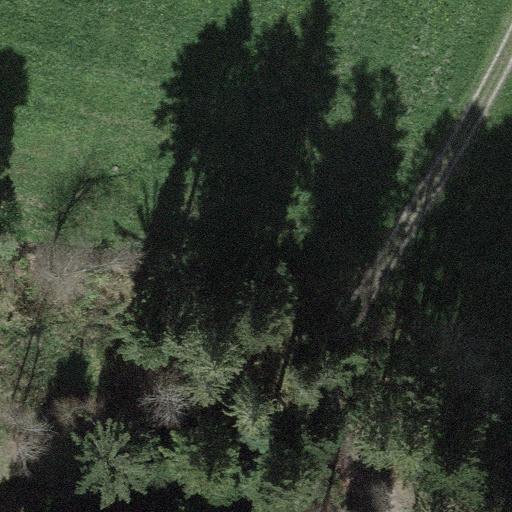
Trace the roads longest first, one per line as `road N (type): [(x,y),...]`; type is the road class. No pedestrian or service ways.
road 1 (track): [(511,40),(437,190),(337,349),(324,407),(372,503)]
road 2 (track): [(372,503),(46,492),(0,477)]
